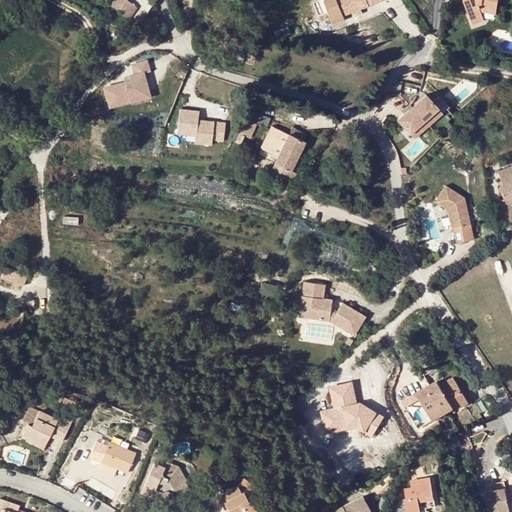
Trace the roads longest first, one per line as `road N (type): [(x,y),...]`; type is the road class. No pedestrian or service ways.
road 1 (residential): [(363,118),(387,141),(413,271),(507,413)]
road 2 (residential): [(159,0),(181,46),(205,68),(363,118)]
